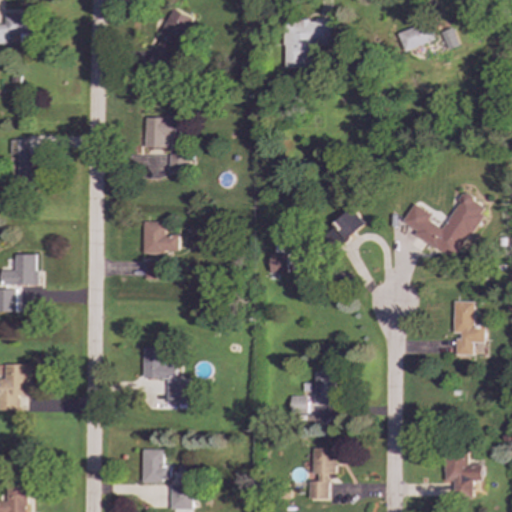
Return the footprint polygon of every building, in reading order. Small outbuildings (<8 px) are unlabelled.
[(194,19),(172,8),(158,35),(162,37),(148,64),(166,73),(194,19)] [(4,16),(4,24),(0,24),(0,44),(7,44),(7,35),(20,35),(21,43),(37,42),(37,15),(4,16)] [(285,68),(305,68),(305,52),(322,52),(322,47),(335,47),(335,20),(285,19),(285,68)] [(437,40),(430,22),(400,33),(407,51),(437,40)] [(450,50),(461,46),(454,28),(443,32),(450,50)] [(145,116),(144,147),(167,148),(167,137),(187,137),(187,117),(145,116)] [(17,184),(36,184),(37,155),(28,154),(28,141),(10,140),(9,155),(18,155),(17,184)] [(169,171),(190,172),(190,155),(169,154),(169,171)] [(415,204),(404,222),(417,230),(414,235),(454,259),(486,208),(464,194),(442,229),(429,221),(432,215),(415,204)] [(335,223),(348,239),(367,224),(354,208),(335,223)] [(143,252),(179,253),(180,235),(165,235),(166,222),(144,222),(143,252)] [(287,273),(288,253),(270,253),(270,273),(287,273)] [(37,284),(37,254),(15,254),(15,270),(1,270),(1,284),(37,284)] [(146,260),(146,280),(165,280),(165,261),(146,260)] [(0,312),(15,312),(15,289),(0,289),(0,312)] [(474,302),(452,301),(452,336),(455,336),(454,355),(472,356),(472,343),(485,343),(485,326),(473,326),(474,302)] [(166,403),(188,404),(188,379),(177,379),(177,364),(163,363),(163,348),(143,348),(143,378),(167,379),(166,403)] [(0,379),(0,410),(16,411),(17,395),(26,395),(27,365),(4,365),(4,379),(0,379)] [(315,405),(336,405),(336,372),(316,372),(315,405)] [(309,396),(292,396),(292,413),(309,413),(309,396)] [(314,448),(314,481),(310,481),(309,500),(328,500),(329,474),(335,474),(336,449),(314,448)] [(163,465),(163,450),(142,449),(142,482),(169,482),(169,465),(163,465)] [(443,457),(444,481),(453,481),(453,498),(472,497),(472,480),(482,480),(481,465),(466,465),(466,456),(443,457)] [(0,511),(25,511),(25,479),(5,480),(6,502),(0,502),(0,511)] [(170,509),(191,510),(192,485),(170,485),(170,509)]
